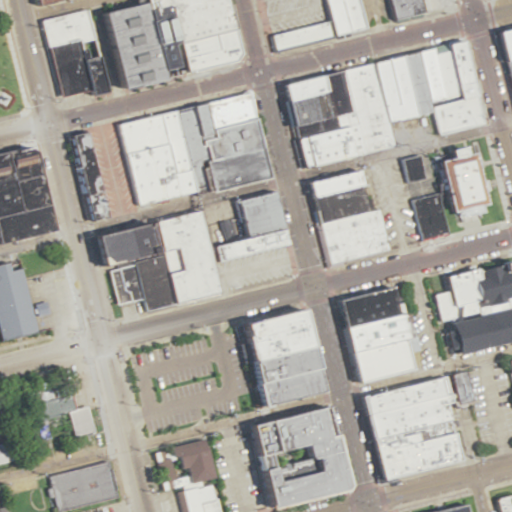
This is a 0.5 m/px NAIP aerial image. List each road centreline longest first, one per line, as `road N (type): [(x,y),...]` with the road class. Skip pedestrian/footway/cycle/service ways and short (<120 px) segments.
road 1 (tertiary): [(139,511),(9,0)]
road 2 (residential): [(234,0),(363,511)]
road 3 (residential): [(0,364),(511,236)]
road 4 (tertiary): [(41,124),(473,21)]
road 5 (residential): [(317,511),(511,462)]
road 6 (residential): [(511,174),(467,0)]
